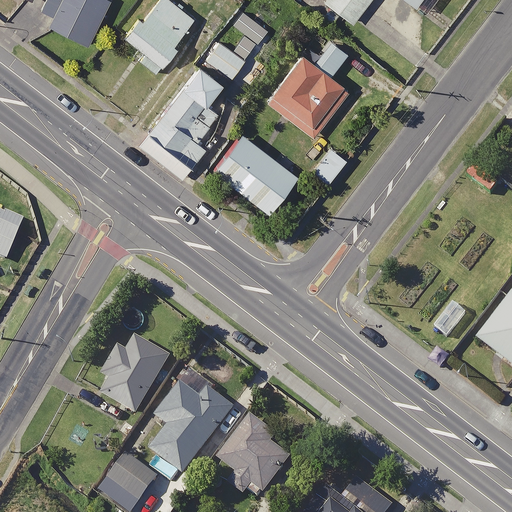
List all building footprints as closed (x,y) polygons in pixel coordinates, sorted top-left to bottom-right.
[(101,0),(33,0),(30,6),(46,14),(42,22),(80,42),(101,0)] [(187,17),(167,0),(145,0),(116,33),(129,45),(124,50),(149,71),(170,47),(165,43),(187,17)] [(360,0),(317,0),(346,20),(360,0)] [(424,0),(403,0),(417,10),(424,0)] [(224,17),(211,7),(200,21),(213,31),(224,17)] [(322,48),(304,34),(258,95),(307,133),(341,88),(329,79),(337,68),(318,53),(322,48)] [(259,63),(240,49),(222,75),(241,89),(259,63)] [(221,74),(196,55),(178,78),(183,81),(145,130),(189,164),(207,142),(198,136),(220,108),(204,96),(221,74)] [(263,151),(234,129),(213,156),(242,178),(263,151)] [(0,253),(14,219),(0,214),(0,253)] [(511,300),(480,340),(511,366),(511,300)] [(172,359),(134,337),(100,395),(139,417),(172,359)] [(205,400),(185,384),(157,418),(171,429),(153,452),(187,479),(241,413),(213,390),(205,400)] [(281,438),(255,420),(224,463),(240,475),(234,484),(263,506),(295,461),(275,447),(281,438)] [(170,511),(183,494),(128,454),(109,480),(140,502),(133,511),(170,511)] [(303,511),(389,511),(394,506),(341,464),(303,511)]
